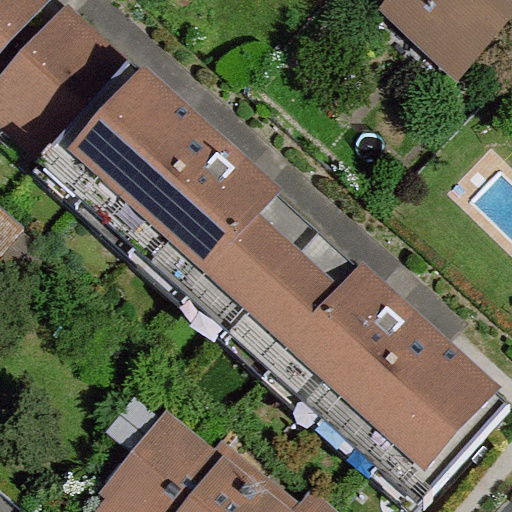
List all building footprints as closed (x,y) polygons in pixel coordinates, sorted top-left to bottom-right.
[(0,0),(0,56),(47,4),(42,0),(0,0)] [(511,0),(412,0),(401,12),(463,71),(511,19),(511,0)] [(511,419),(511,416),(68,23),(0,99),(0,125),(433,509),(511,419)] [(429,511),(433,509),(0,125),(0,151),(405,511),(429,511)] [(0,260),(19,239),(0,221),(0,260)] [(271,511),(219,468),(171,427),(112,498),(129,511),(271,511)] [(300,511),(231,454),(219,468),(271,511),(300,511)] [(306,511),(332,511),(317,499),(306,511)]
